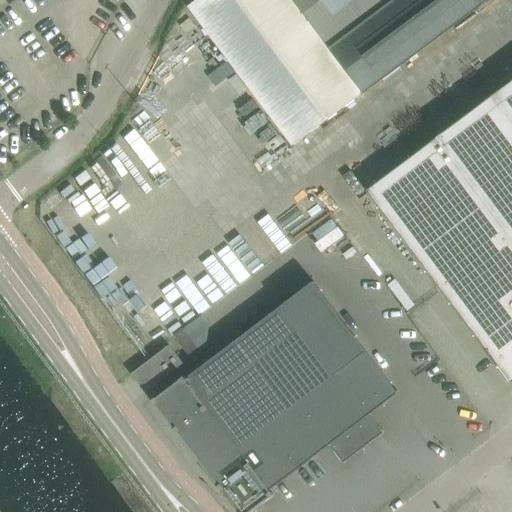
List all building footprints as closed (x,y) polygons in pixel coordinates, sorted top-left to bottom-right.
[(198,0),(190,6),(294,145),(488,0),(198,0)] [(194,19),(190,14),(185,18),(189,24),(194,19)] [(166,116),(158,108),(167,101),(180,77),(160,65),(155,69),(143,91),(156,106),(131,127),(123,141),(103,157),(102,158),(97,166),(80,181),(65,187),(75,211),(101,200),(104,197),(100,188),(114,182),(121,187),(124,185),(144,168),(141,162),(136,155),(143,143),(155,133),(167,140),(174,137),(166,116)] [(511,83),(385,179),(369,191),(511,382),(511,83)] [(155,315),(170,336),(312,234),(324,251),(346,235),(313,188),(288,206),(295,216),(242,253),(228,234),(165,278),(167,281),(155,289),(167,306),(155,315)] [(42,208),(107,309),(130,294),(122,281),(129,277),(97,227),(81,237),(57,199),(42,208)] [(313,279),(153,401),(158,408),(178,433),(179,432),(219,487),(218,487),(237,511),(252,511),(275,495),(271,490),(331,445),(344,463),(384,433),(371,415),(399,393),(397,391),(313,279)] [(185,327),(175,335),(189,355),(199,347),(185,327)] [(170,345),(132,374),(146,392),(184,363),(170,345)]
